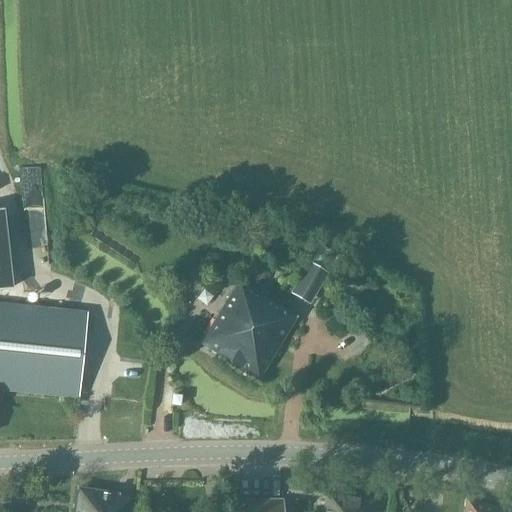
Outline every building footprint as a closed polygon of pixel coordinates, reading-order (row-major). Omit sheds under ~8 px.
[(0,296),(10,295),(1,217),(0,217),(0,296)] [(322,246),(291,294),(309,305),(339,257),(322,246)] [(238,282),(200,345),(239,368),(258,380),(296,318),(280,309),(281,308),(238,282)] [(0,390),(78,399),(87,314),(0,303),(0,390)] [(352,335),(363,345),(374,332),(363,322),(352,335)] [(172,405),(180,406),(181,397),(173,396),(172,405)] [(118,497),(118,495),(77,489),(73,511),(132,511),(134,499),(118,497)] [(324,511),(378,511),(380,502),(327,494),(324,511)] [(282,511),(282,501),(239,500),(239,511),(282,511)] [(494,511),(495,509),(465,503),(463,511),(494,511)]
